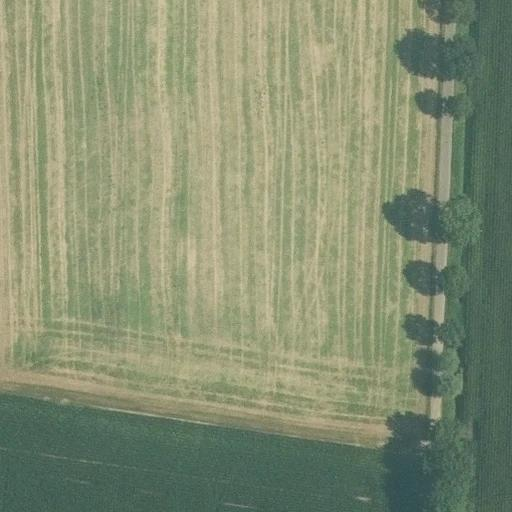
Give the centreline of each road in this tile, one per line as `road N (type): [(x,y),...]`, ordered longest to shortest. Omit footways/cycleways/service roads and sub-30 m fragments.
road 1 (track): [(439,511),(453,0)]
road 2 (track): [(441,452),(0,388)]
